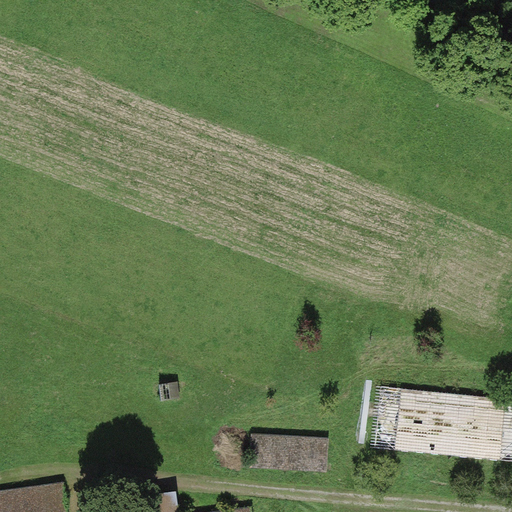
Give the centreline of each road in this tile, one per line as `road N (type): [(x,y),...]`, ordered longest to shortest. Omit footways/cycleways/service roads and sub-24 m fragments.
road 1 (motorway): [(352,0),(281,246),(190,511)]
road 2 (motorway): [(370,511),(468,259),(511,111)]
